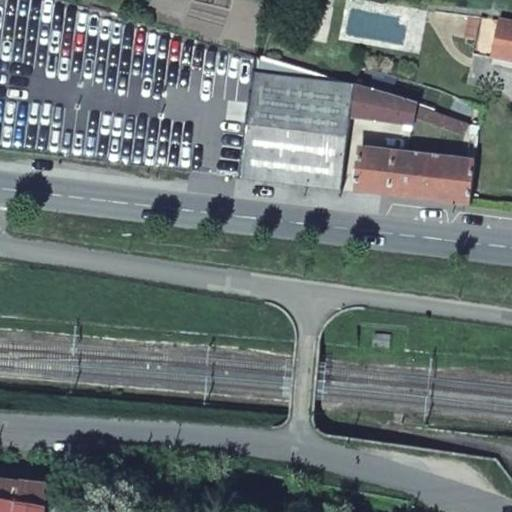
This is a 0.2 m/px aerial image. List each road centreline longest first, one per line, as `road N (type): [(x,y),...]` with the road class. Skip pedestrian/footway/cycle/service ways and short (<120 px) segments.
road 1 (tertiary): [(0,187),(511,248)]
road 2 (residential): [(0,245),(315,291)]
road 3 (residential): [(0,434),(300,459)]
road 4 (residential): [(300,459),(428,481),(492,511)]
road 5 (residential): [(315,291),(511,318)]
road 6 (unclassified): [(315,291),(300,459)]
